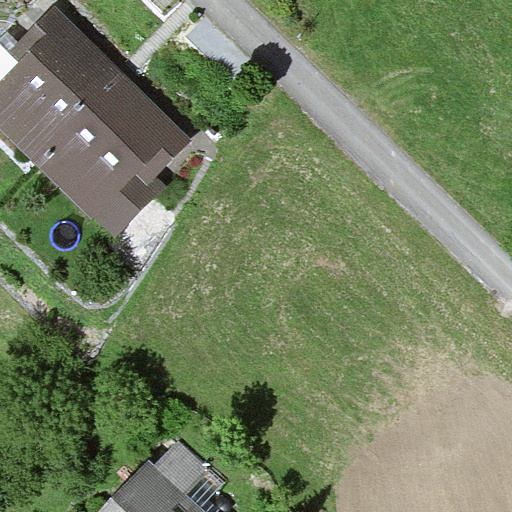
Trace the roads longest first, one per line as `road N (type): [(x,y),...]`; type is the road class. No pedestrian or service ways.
road 1 (track): [(352,134),(511,277)]
road 2 (residential): [(214,0),(352,134)]
